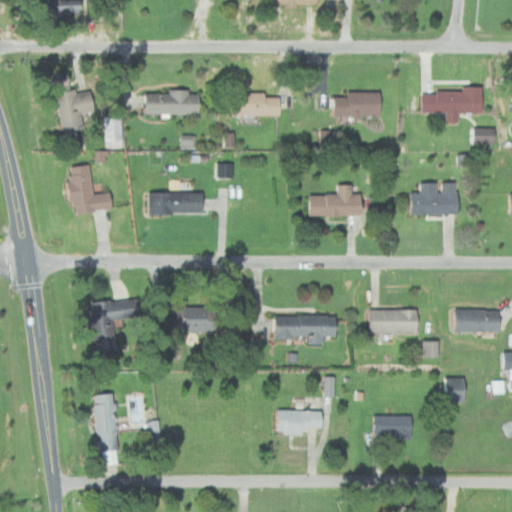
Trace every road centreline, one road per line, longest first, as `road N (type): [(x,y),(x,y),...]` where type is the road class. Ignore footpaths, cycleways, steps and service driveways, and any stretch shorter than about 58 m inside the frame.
road 1 (residential): [(511,47),(0,48)]
road 2 (residential): [(28,260),(511,262)]
road 3 (residential): [(55,481),(511,481)]
road 4 (tertiary): [(58,511),(37,314),(0,120)]
